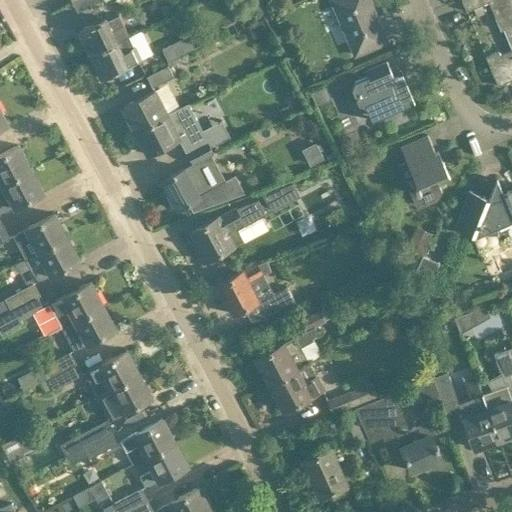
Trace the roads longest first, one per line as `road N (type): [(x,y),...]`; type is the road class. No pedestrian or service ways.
road 1 (unclassified): [(266,511),(261,481),(9,0)]
road 2 (unclassified): [(511,109),(473,102),(448,75),(416,0)]
